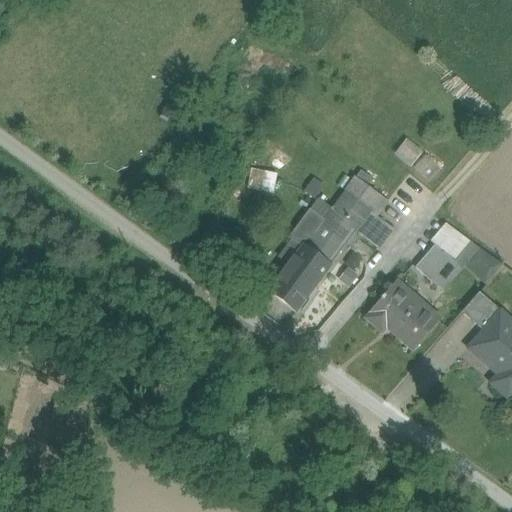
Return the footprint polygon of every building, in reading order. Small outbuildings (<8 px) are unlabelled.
[(409,139),(396,155),(412,167),(425,152),(409,139)] [(425,157),(415,168),(429,181),(439,169),(425,157)] [(266,195),(271,174),(252,169),(246,190),(266,195)] [(375,184),(360,173),(355,179),(370,190),(375,184)] [(317,199),(326,185),(314,178),(305,192),(317,199)] [(370,190),(355,179),(345,193),(369,215),(370,215),(376,219),(387,204),(370,190)] [(333,209),(323,222),(310,212),(289,239),(303,250),(303,249),(329,268),(346,245),(355,233),(357,231),(358,232),(370,216),(369,215),(345,193),(333,209)] [(319,199),(310,212),(323,222),(333,209),(319,199)] [(376,219),(370,215),(369,215),(370,216),(358,232),(357,231),(355,233),(360,237),(379,251),(393,232),(376,219)] [(433,247),(453,265),(472,245),(441,223),(426,240),(433,247)] [(355,233),(346,245),(351,249),(360,237),(355,233)] [(472,245),(453,265),(460,271),(482,291),(503,267),(472,245)] [(453,265),(433,247),(414,268),(434,286),(453,265)] [(303,250),(270,293),(296,312),(310,294),(329,268),(303,249),(303,250)] [(368,266),(354,256),(347,266),(361,276),(368,266)] [(441,292),(460,271),(453,265),(434,286),(441,292)] [(357,277),(346,269),(339,280),(349,288),(357,277)] [(436,321),(397,283),(365,319),(379,331),(383,326),(410,350),(436,321)] [(498,313),(478,295),(461,315),(481,332),(498,313)] [(511,324),(498,313),(481,332),(465,351),(495,377),(487,385),(503,399),(511,389),(511,324)]
